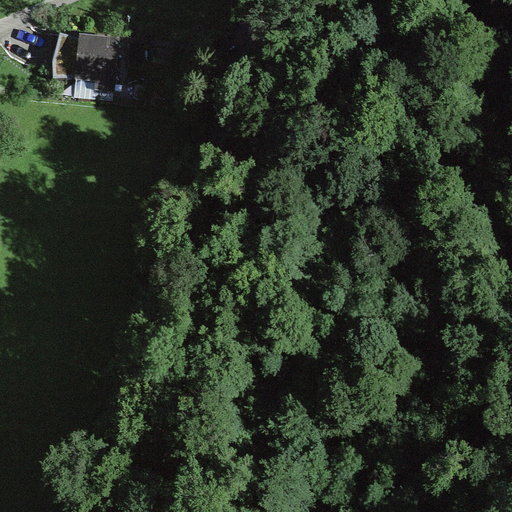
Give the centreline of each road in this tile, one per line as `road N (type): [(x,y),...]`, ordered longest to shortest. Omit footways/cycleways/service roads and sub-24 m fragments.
road 1 (track): [(259,0),(68,470),(23,511)]
road 2 (track): [(453,511),(511,357)]
